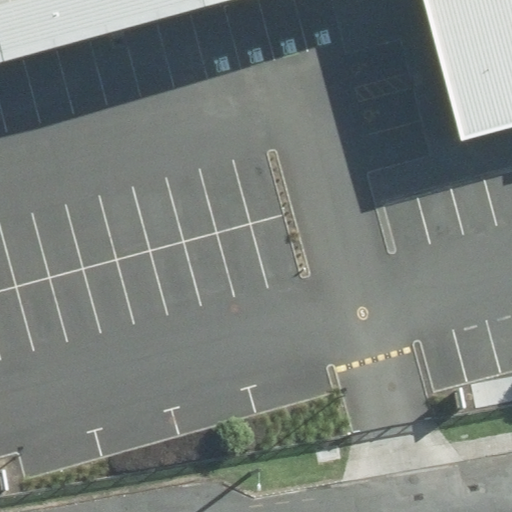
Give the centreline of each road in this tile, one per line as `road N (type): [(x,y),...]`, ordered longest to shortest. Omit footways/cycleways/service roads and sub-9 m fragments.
road 1 (unknown): [(350,275),(286,73),(264,51),(226,44),(0,101)]
road 2 (unknown): [(53,351),(350,275)]
road 3 (unknown): [(399,511),(350,275)]
road 4 (unknown): [(350,275),(511,241)]
